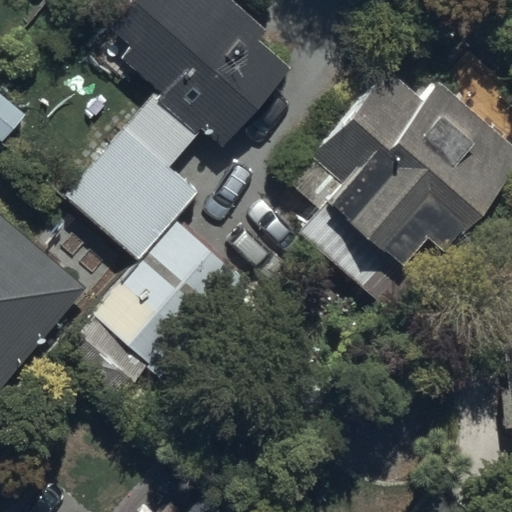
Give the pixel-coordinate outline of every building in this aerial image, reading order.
[(131,265),(63,351),(117,402),(143,370),(180,399),(261,297),(169,224),(192,195),(168,176),(197,140),(220,157),(286,73),(253,47),(263,34),(219,0),(131,0),(101,38),(124,56),(116,67),(150,94),(59,209),(131,265)] [(339,190),(297,238),(372,306),(424,246),(441,260),(511,178),(511,153),(431,83),(417,99),(384,70),(305,161),(339,190)] [(0,391),(82,296),(0,223),(0,391)] [(511,284),(491,286),(505,456),(511,455),(511,284)] [(456,511),(431,490),(412,511),(456,511)] [(208,511),(198,503),(190,511),(208,511)]
